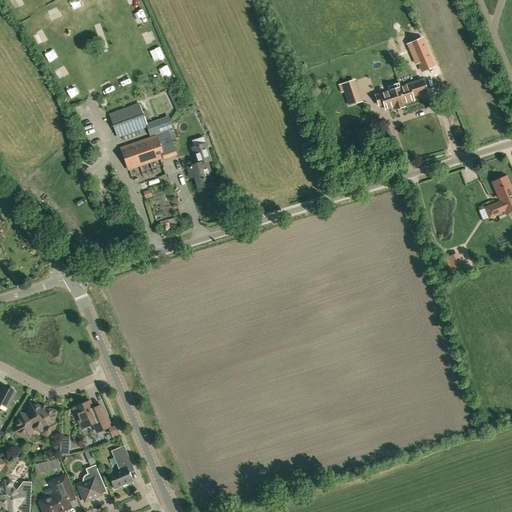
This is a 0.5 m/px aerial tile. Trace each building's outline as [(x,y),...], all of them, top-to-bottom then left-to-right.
[(422,38),(413,42),(412,42),(409,44),(408,44),(408,45),(411,53),(416,64),(418,63),(422,71),(427,69),(434,66),(422,38)] [(412,96),(426,91),(422,80),(400,87),(399,82),(387,86),(388,91),(375,95),(378,105),(383,104),(385,109),(394,106),(395,108),(403,106),(402,104),(413,100),(412,96)] [(349,104),(358,101),(356,94),(346,97),(349,104)] [(117,137),(132,132),(147,126),(139,103),(109,114),(117,137)] [(176,139),(173,129),(169,119),(147,127),(151,138),(122,148),(129,169),(176,153),(171,141),(176,139)] [(199,163),(188,167),(190,176),(195,175),(199,187),(213,183),(207,162),(211,160),(208,151),(206,143),(205,143),(203,137),(191,140),(193,147),(192,147),(196,161),(198,160),(199,163)] [(44,164),(22,179),(25,184),(48,169),(44,164)] [(501,201),(486,207),(490,217),(496,214),(497,215),(505,212),(509,210),(511,209),(511,190),(506,177),(493,182),(501,201)] [(39,181),(33,184),(45,201),(50,198),(39,181)] [(161,228),(170,226),(168,220),(160,222),(161,228)] [(0,403),(7,408),(15,392),(14,392),(14,391),(14,390),(13,389),(13,388),(12,388),(11,388),(10,387),(9,388),(8,388),(2,385),(0,388),(0,403)] [(81,403),(80,405),(75,407),(80,420),(78,421),(82,428),(93,423),(97,432),(109,427),(100,406),(93,409),(89,401),(88,401),(86,400),(81,403)] [(30,436),(32,429),(42,432),(44,434),(46,436),(48,435),(51,435),(52,433),(53,431),(56,424),(53,423),(54,419),(55,419),(56,414),(56,413),(56,411),(54,411),(54,410),(50,408),(48,409),(30,404),(26,415),(20,413),(14,432),(30,436)] [(110,429),(112,436),(119,434),(117,428),(110,429)] [(60,436),(60,454),(69,454),(69,436),(60,436)] [(119,469),(108,474),(114,489),(132,481),(129,472),(125,462),(130,460),(124,445),(111,451),(119,469)] [(91,450),(84,453),(87,459),(93,456),(91,450)] [(93,457),(87,459),(90,465),(96,463),(93,457)] [(58,459),(51,460),(53,468),(60,466),(58,459)] [(83,482),(84,486),(79,488),(85,501),(98,496),(97,492),(98,488),(104,486),(95,465),(85,469),(88,474),(87,474),(86,474),(85,475),(84,475),(84,476),(83,477),(83,478),(82,479),(82,480),(82,481),(83,482)] [(44,507),(41,508),(42,511),(55,511),(70,506),(68,502),(75,499),(65,475),(49,482),(55,494),(43,499),(42,502),(44,507)] [(0,501),(1,502),(2,501),(5,504),(5,505),(12,510),(15,510),(17,507),(21,507),(21,510),(30,510),(31,482),(23,481),(16,491),(11,487),(12,485),(13,483),(12,481),(10,480),(8,480),(6,480),(5,482),(4,481),(0,486),(0,501)]
